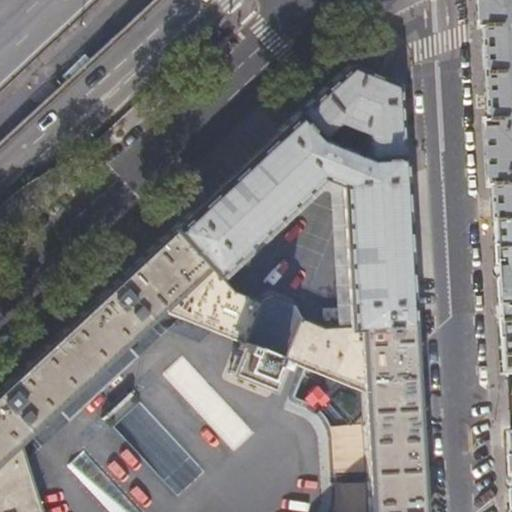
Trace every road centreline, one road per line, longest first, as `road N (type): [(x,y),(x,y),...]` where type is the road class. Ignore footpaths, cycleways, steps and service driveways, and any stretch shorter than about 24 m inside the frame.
road 1 (residential): [(423,0),(435,44),(461,511)]
road 2 (tertiary): [(0,300),(320,0)]
road 3 (trunk): [(0,178),(200,0)]
